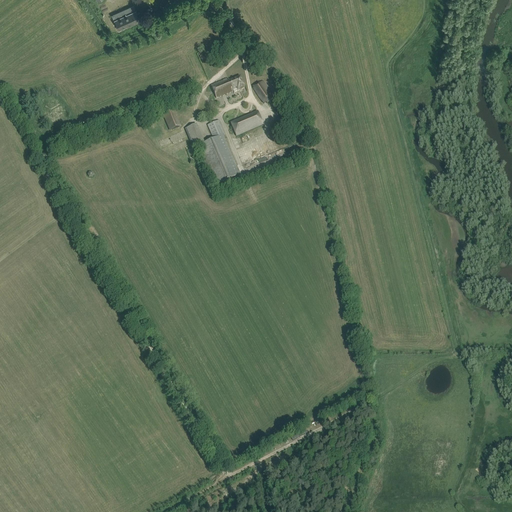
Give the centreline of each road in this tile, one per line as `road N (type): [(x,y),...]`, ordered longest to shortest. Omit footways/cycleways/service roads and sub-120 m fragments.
road 1 (track): [(66,211),(225,476)]
road 2 (track): [(241,53),(202,91),(36,159),(66,211)]
